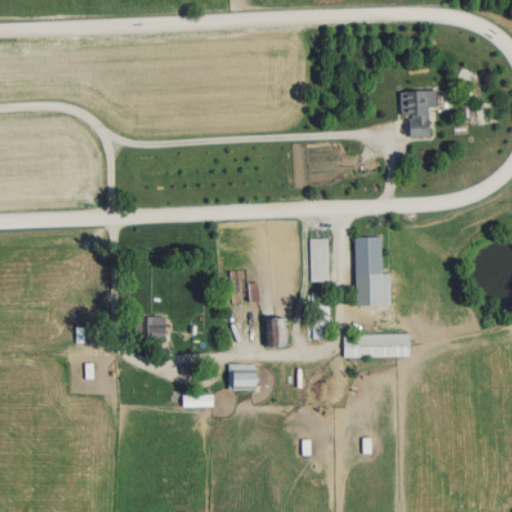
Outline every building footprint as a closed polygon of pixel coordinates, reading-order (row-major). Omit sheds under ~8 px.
[(425,106),(433,106),(432,89),(397,89),(397,116),(404,116),(405,136),(426,135),(425,106)] [(351,237),(351,274),(378,274),(378,237),(351,237)] [(326,280),(326,242),(308,242),(308,280),(326,280)] [(225,269),(225,303),(255,303),(255,283),(245,283),(245,269),(225,269)] [(327,338),(327,291),(309,291),(309,338),(327,338)] [(163,316),(136,316),(136,339),(163,339),(163,316)] [(283,344),(283,318),(263,318),(263,344),(283,344)] [(341,333),(341,356),(406,356),(406,333),(341,333)] [(252,388),(252,362),(225,362),(225,388),(252,388)] [(179,406),(209,406),(209,394),(179,394),(179,406)]
